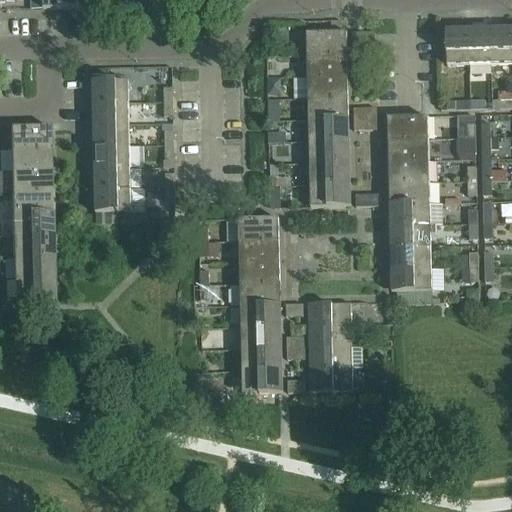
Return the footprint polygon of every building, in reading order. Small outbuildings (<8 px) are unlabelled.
[(42,0),(43,11),(78,10),(78,0),(42,0)] [(468,32),(469,57),(469,68),(490,67),(490,31),(468,32)] [(490,31),(490,67),(511,66),(511,57),(511,31),(490,31)] [(469,57),(468,32),(446,32),(446,57),(446,68),(469,68),(469,57)] [(362,34),(351,34),(351,46),(363,46),(362,34)] [(374,34),(362,34),(363,46),(374,46),(374,34)] [(306,58),(342,57),(341,35),(305,36),(306,58)] [(342,57),(306,58),(307,80),(342,79),(342,57)] [(307,102),(343,101),(342,79),(307,80),(307,102)] [(281,97),(280,80),(267,81),(268,97),(281,97)] [(128,83),(92,83),(93,106),(129,105),(128,83)] [(163,90),(164,104),(172,104),(172,90),(163,90)] [(308,123),(344,122),(343,101),(307,102),(308,123)] [(511,111),(511,102),(499,103),(499,112),(511,111)] [(172,104),(164,104),(164,119),(172,119),(172,104)] [(470,112),(470,104),(455,104),(455,112),(470,112)] [(470,104),(470,112),(485,112),(485,104),(470,104)] [(129,105),(93,106),(93,128),(129,127),(129,105)] [(364,110),(353,111),(353,122),(365,122),(364,110)] [(364,110),(365,122),(376,121),(376,110),(364,110)] [(293,116),(284,116),(284,136),(293,136),(293,116)] [(392,143),(428,142),(427,119),(391,120),(392,143)] [(376,121),(365,122),(365,133),(376,133),(376,121)] [(344,122),(308,123),(308,145),(344,144),(344,122)] [(365,122),(353,122),(353,133),(365,133),(365,122)] [(466,141),(475,141),(474,126),(465,126),(466,141)] [(481,141),(490,141),(489,126),(481,126),(481,141)] [(129,127),(93,128),(94,149),(130,148),(129,127)] [(10,152),(45,152),(45,129),(9,130),(10,152)] [(164,133),(164,148),(173,147),(173,133),(164,133)] [(475,141),(466,141),(466,156),(475,156),(475,141)] [(490,141),(481,141),(481,155),(490,155),(490,152),(490,141)] [(498,141),(490,141),(490,152),(498,152),(498,141)] [(428,142),(392,143),(392,165),(428,164),(428,142)] [(344,144),(308,145),(309,167),(345,166),(344,144)] [(173,147),(164,148),(164,163),(173,162),(173,147)] [(130,148),(94,149),(94,171),(130,170),(130,148)] [(10,174),(46,173),(45,152),(10,152),(10,174)] [(428,164),(392,165),(393,186),(429,185),(428,164)] [(345,166),(309,167),(309,188),(345,188),(345,166)] [(482,184),(491,184),(490,169),(481,170),(482,184)] [(130,170),(94,171),(94,193),(130,192),(130,170)] [(467,185),(476,184),(476,170),(466,170),(467,185)] [(11,196),(47,195),(46,173),(10,174),(11,196)] [(165,191),(174,191),(173,176),(164,176),(165,191)] [(281,188),(281,180),(280,180),(270,180),(271,189),(281,188)] [(476,184),(467,185),(467,199),(476,199),(476,184)] [(491,184),(482,184),(482,198),(491,198),(491,184)] [(429,185),(393,186),(394,208),(429,207),(429,185)] [(345,188),(309,188),(310,211),(346,210),(345,188)] [(269,201),(280,201),(280,189),(269,189),(269,201)] [(174,191),(165,191),(165,206),(174,205),(174,191)] [(130,192),(94,193),(95,215),(131,214),(130,192)] [(11,217),(47,216),(47,195),(11,196),(11,217)] [(367,197),(355,197),(355,209),(367,209),(367,197)] [(378,197),(367,197),(367,209),(378,209),(378,197)] [(429,207),(394,208),(394,229),(430,228),(429,207)] [(483,227),(492,227),(492,212),(483,213),(483,227)] [(468,228),(477,228),(476,213),(467,213),(468,228)] [(12,239),(48,238),(47,216),(11,217),(12,239)] [(239,244),(274,243),(274,221),(238,222),(239,244)] [(492,227),(483,227),(484,242),(492,242),(492,227)] [(430,228),(394,229),(395,251),(430,250),(430,228)] [(477,228),(468,228),(468,242),(477,242),(477,228)] [(199,245),(208,245),(207,231),(199,231),(199,245)] [(13,261),(48,260),(48,238),(12,239),(13,261)] [(239,266),(275,265),(274,243),(239,244),(239,266)] [(208,245),(199,245),(199,260),(208,260),(208,245)] [(395,272),(431,271),(430,250),(395,251),(395,272)] [(484,270),(493,270),(493,255),(484,256),(484,270)] [(469,271),(478,270),(478,256),(468,256),(469,271)] [(13,282),(49,281),(48,260),(13,261),(13,282)] [(240,287),(275,287),(275,265),(239,266),(240,287)] [(478,270),(469,271),(469,285),(479,285),(478,270)] [(493,270),(484,270),(484,285),(493,285),(493,270)] [(431,271),(395,272),(396,295),(431,294),(431,271)] [(199,274),(200,288),(209,288),(208,273),(199,274)] [(49,303),(49,281),(13,282),(14,304),(49,303)] [(240,309),(276,308),(275,287),(240,287),(240,309)] [(209,288),(200,288),(200,303),(209,303),(209,288)] [(296,319),(296,306),(285,307),(285,319),(296,319)] [(308,329),(351,328),(351,306),(307,307),(308,329)] [(240,309),(241,331),(276,330),(276,308),(240,309)] [(308,351),(352,350),(351,328),(308,329),(308,351)] [(276,330),(241,331),(241,352),(277,352),(276,330)] [(285,351),(297,351),(296,340),(285,341),(285,351)] [(352,371),(352,350),(308,351),(309,372),(352,371)] [(297,362),(297,351),(285,351),(286,362),(297,362)] [(277,352),(241,352),(242,374),(277,373),(277,352)] [(352,371),(309,372),(309,395),(353,394),(352,371)] [(277,373),(242,374),(242,396),(278,395),(277,373)] [(298,395),(298,383),(286,383),(287,396),(298,395)]
